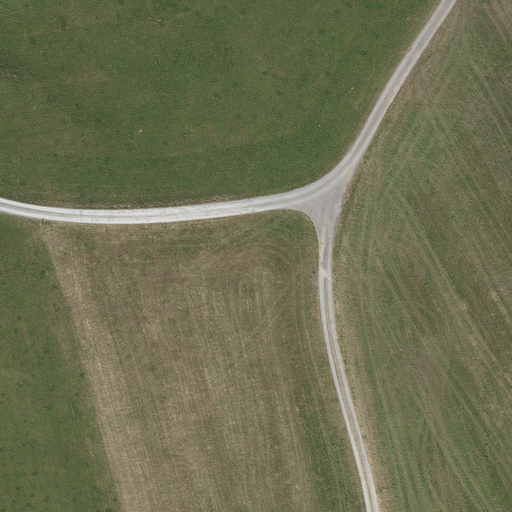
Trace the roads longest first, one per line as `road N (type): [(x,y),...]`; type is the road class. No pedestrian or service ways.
road 1 (track): [(450,0),(334,195),(107,216),(0,205)]
road 2 (track): [(372,511),(329,329),(324,259),(334,195)]
